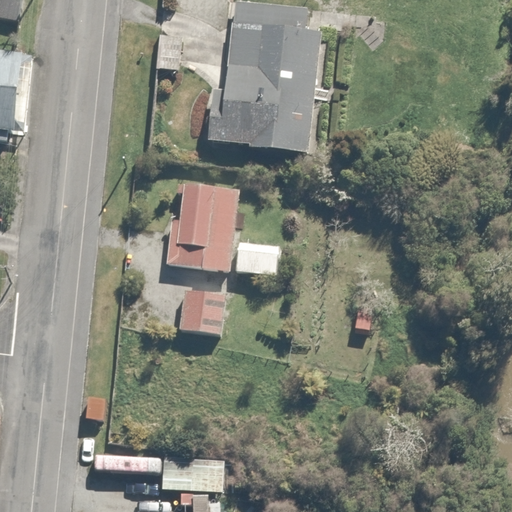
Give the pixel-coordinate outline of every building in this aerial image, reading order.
[(25,0),(0,0),(0,23),(20,27),(25,0)] [(314,18),(239,12),(233,87),(215,86),(210,150),(314,158),(324,34),(313,33),(314,18)] [(25,55),(0,52),(0,132),(17,135),(25,55)] [(242,248),(246,195),(188,190),(186,224),(174,223),(170,273),(287,282),(290,252),(242,248)] [(216,300),(186,296),(181,335),(211,339),(216,300)] [(218,511),(219,501),(182,499),(181,511),(218,511)]
